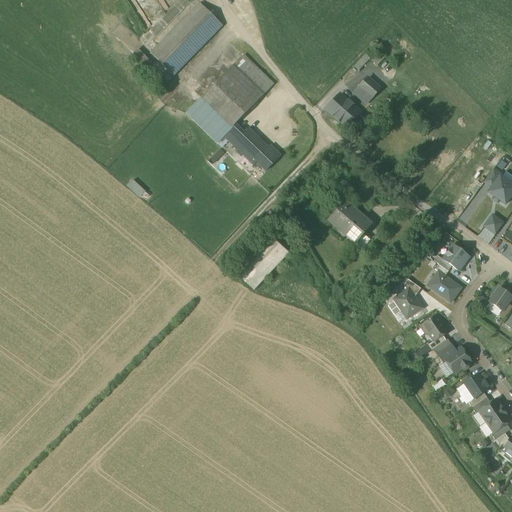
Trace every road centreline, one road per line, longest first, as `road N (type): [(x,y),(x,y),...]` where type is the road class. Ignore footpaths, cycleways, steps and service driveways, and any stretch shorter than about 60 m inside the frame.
road 1 (residential): [(495,261),(326,131),(217,0)]
road 2 (residential): [(495,261),(456,318),(511,402)]
